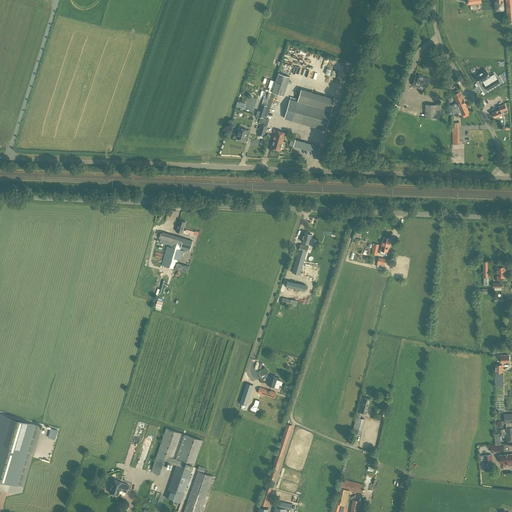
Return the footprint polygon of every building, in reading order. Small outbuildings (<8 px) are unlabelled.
[(496,0),(496,1),(494,1),(495,10),(503,9),(502,0),(496,0)] [(485,69),(475,76),(479,83),(482,81),(485,86),(487,90),(500,82),(497,78),(497,79),(496,77),(492,80),(490,76),(485,69)] [(278,72),(272,92),(283,96),(290,76),(278,72)] [(415,76),(412,85),(415,86),(416,84),(427,87),(429,79),(424,78),(422,78),(423,76),(419,75),(418,77),(415,76)] [(289,99),(284,118),(292,121),(325,131),(331,111),(335,99),(301,89),(297,101),(289,99)] [(456,103),(452,105),(452,109),(458,106),(462,105),(464,105),(464,104),(465,103),(462,97),(460,91),(459,92),(458,90),(453,92),(454,94),(453,94),(456,103)] [(458,106),(452,109),(453,114),(460,111),(462,115),(469,112),(465,103),(464,104),(464,105),(462,105),(458,106)] [(267,106),(262,104),(258,116),(263,118),(267,106)] [(438,118),(438,104),(425,104),(425,118),(438,118)] [(499,109),(492,112),(494,118),(502,114),(501,112),(507,109),(504,104),(498,106),(499,109)] [(267,126),(261,124),(258,134),(264,136),(267,126)] [(245,140),(248,130),(239,127),(236,138),(245,140)] [(280,151),(285,132),(275,129),(274,132),(275,133),(271,148),(280,151)] [(318,154),(319,148),(295,140),(293,146),(318,154)] [(182,233),(185,222),(179,220),(176,231),(182,233)] [(162,231),(159,242),(164,244),(170,245),(170,247),(169,246),(167,246),(161,264),(165,265),(172,268),(175,269),(180,249),(189,251),(190,248),(192,240),(187,239),(187,241),(183,240),(183,238),(172,234),(162,231)] [(309,244),(311,234),(304,232),(301,242),(309,244)] [(380,250),(379,253),(386,255),(387,252),(388,252),(390,243),(389,243),(390,239),(383,237),(382,241),(380,250)] [(307,252),(309,246),(300,243),(298,250),(294,263),(292,272),(297,274),(299,265),(303,266),(306,252),(307,252)] [(384,266),(386,258),(378,257),(377,264),(384,266)] [(177,262),(175,268),(187,272),(189,266),(177,262)] [(505,278),(505,276),(505,267),(496,267),(496,274),(496,280),(501,280),(501,278),(505,278)] [(305,290),(306,284),(287,280),(286,286),(305,290)] [(296,306),(297,301),(291,299),(282,297),(281,303),(296,306)] [(495,365),(495,371),(495,386),(498,386),(503,386),(503,374),(502,374),(502,372),(502,365),(497,365),(495,365)] [(278,388),(281,381),(278,380),(279,377),(270,374),(267,384),(278,388)] [(240,403),(246,405),(253,385),(247,383),(240,403)] [(274,398),(275,392),(260,387),(258,393),(274,398)] [(367,413),(370,399),(364,397),(360,411),(367,413)] [(0,413),(0,480),(18,486),(36,424),(0,413)] [(511,413),(504,414),(505,422),(506,422),(506,428),(506,431),(504,432),(504,429),(499,429),(499,435),(503,434),(506,434),(507,440),(511,439),(511,413)] [(360,434),(365,415),(357,414),(352,432),(360,434)] [(264,492),(260,504),(266,506),(269,496),(270,493),(270,491),(288,435),(292,425),(287,423),(264,492)] [(181,502),(202,440),(166,427),(151,471),(163,475),(168,461),(177,464),(165,497),(181,502)] [(500,463),(511,461),(511,453),(499,455),(500,463)] [(484,465),(492,465),(492,454),(483,455),(484,465)] [(200,511),(213,476),(198,471),(183,511),(200,511)] [(361,493),(364,484),(343,478),(340,487),(339,487),(332,511),(345,511),(347,506),(345,505),(349,490),(361,493)] [(129,485),(122,482),(114,479),(112,484),(111,484),(110,484),(109,485),(109,486),(109,487),(110,488),(111,488),(109,492),(118,495),(120,489),(127,491),(129,485)] [(355,511),(357,507),(360,508),(361,501),(353,499),(350,511),(355,511)] [(291,510),(292,504),(280,501),(278,508),(291,510)]
